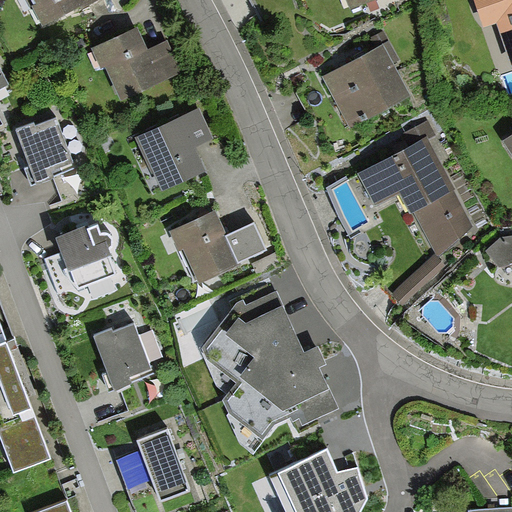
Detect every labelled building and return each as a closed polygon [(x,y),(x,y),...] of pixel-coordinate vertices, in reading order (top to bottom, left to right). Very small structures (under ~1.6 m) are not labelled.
[(23,0),(29,11),(34,8),(44,27),(95,0),(23,0)] [(511,41),(511,0),(483,0),(491,23),(504,18),(511,41)] [(148,50),(139,29),(94,49),(103,69),(109,67),(123,97),(180,71),(166,42),(148,50)] [(356,124),(416,91),(389,42),(329,75),(356,124)] [(0,87),(10,82),(0,65),(0,87)] [(217,136),(204,106),(143,134),(166,185),(210,165),(200,144),(217,136)] [(58,164),(77,157),(62,114),(24,127),(42,179),(61,173),(58,164)] [(443,255),(476,223),(432,133),(353,179),(372,211),(408,193),(443,255)] [(197,276),(266,245),(254,218),(226,230),(216,207),(174,225),(197,276)] [(85,283),(123,268),(117,248),(120,242),(121,235),(116,229),(108,229),(103,218),(65,233),(85,283)] [(511,234),(506,235),(497,243),(509,265),(511,262),(511,234)] [(288,409),(294,425),(340,405),(320,359),(326,358),(317,340),(305,345),(285,297),(247,313),(238,306),(204,340),(212,357),(237,377),(223,391),(232,404),(229,408),(242,440),(254,449),(266,433),(262,430),(275,414),(288,409)] [(0,413),(19,466),(55,453),(0,305),(0,413)] [(111,390),(158,372),(138,320),(116,328),(114,322),(97,329),(110,364),(102,367),(111,390)] [(162,495),(191,484),(168,425),(139,437),(162,495)] [(357,511),(366,497),(356,469),(336,474),(326,452),(276,474),(292,511),(357,511)] [(36,511),(77,511),(72,498),(36,511)]
